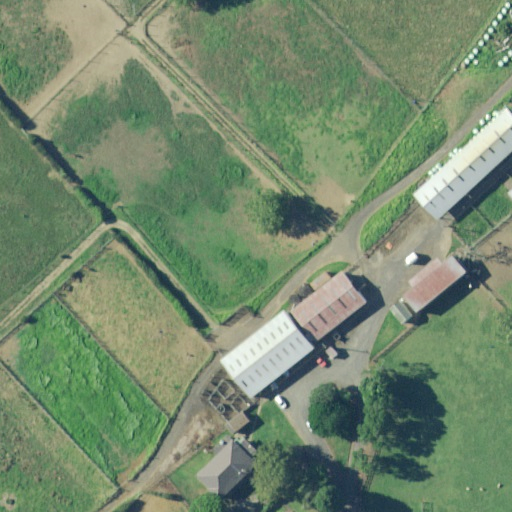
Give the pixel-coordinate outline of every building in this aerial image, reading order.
[(511,154),(511,108),(417,194),(440,219),(511,154)] [(470,271),(458,255),(447,264),(441,257),(413,280),(418,287),(407,296),(420,312),(470,271)] [(336,278),(330,271),(313,283),(319,291),(294,310),(316,338),(367,299),(346,271),(336,278)] [(414,314),(402,300),(391,309),(403,323),(414,314)] [(317,347),(288,310),(224,360),(253,397),(317,347)] [(251,420),(244,412),(228,424),(234,433),(251,420)] [(259,464),(230,434),(214,450),(220,456),(200,475),(223,499),(259,464)]
